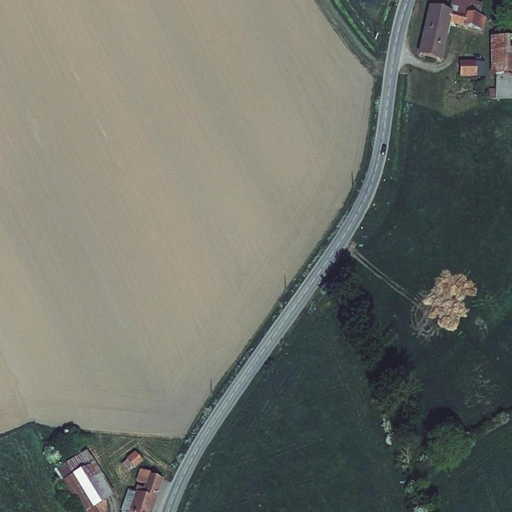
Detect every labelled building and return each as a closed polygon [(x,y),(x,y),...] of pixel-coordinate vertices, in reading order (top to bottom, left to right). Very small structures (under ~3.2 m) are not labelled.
[(451,0),(448,12),(465,16),(466,14),(479,17),(483,3),(475,1),(475,0),(451,0)] [(448,12),(428,7),(417,56),(441,61),(450,24),(483,31),(486,19),(479,17),(466,14),(465,16),(448,12)] [(494,39),(511,38),(511,29),(494,29),(494,39)] [(511,38),(494,39),(489,39),(490,78),(495,78),(495,89),(495,100),(495,101),(511,100),(511,38)] [(476,63),(476,62),(459,62),(459,78),(476,78),(476,77),(476,63)] [(476,63),(476,77),(485,77),(485,63),(476,63)] [(61,480),(94,460),(87,449),(54,469),(61,480)] [(143,461),(135,451),(126,458),(126,459),(134,468),(134,469),(143,461)] [(128,473),(134,468),(126,459),(121,464),(128,473)] [(94,460),(61,480),(79,511),(104,511),(107,511),(106,499),(115,494),(94,460)] [(151,511),(163,479),(149,474),(150,471),(140,469),(135,481),(144,483),(143,487),(141,492),(135,491),(128,511),(151,511)] [(127,511),(128,511),(135,491),(128,489),(120,510),(122,511),(121,511),(126,511),(127,511)]
